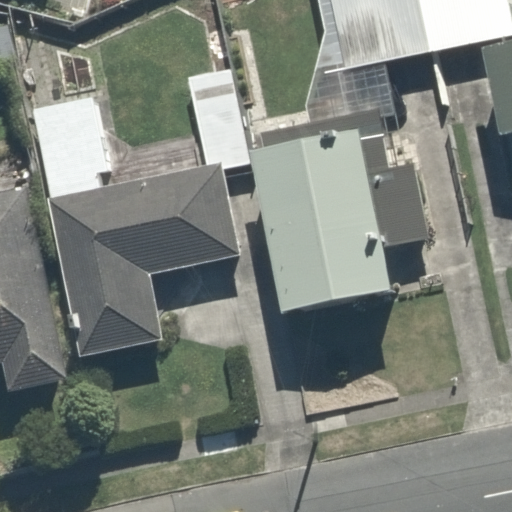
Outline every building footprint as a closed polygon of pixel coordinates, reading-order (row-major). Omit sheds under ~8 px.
[(511,0),(311,0),(325,66),(511,29),(511,0)] [(511,44),(482,51),(511,189),(511,44)] [(220,64),(182,75),(207,162),(245,151),(220,64)] [(101,95),(24,111),(77,355),(152,339),(139,278),(234,257),(214,164),(121,185),(101,95)] [(356,126),(248,144),(276,302),(383,283),(356,126)] [(0,149),(0,394),(48,386),(7,148),(0,149)]
